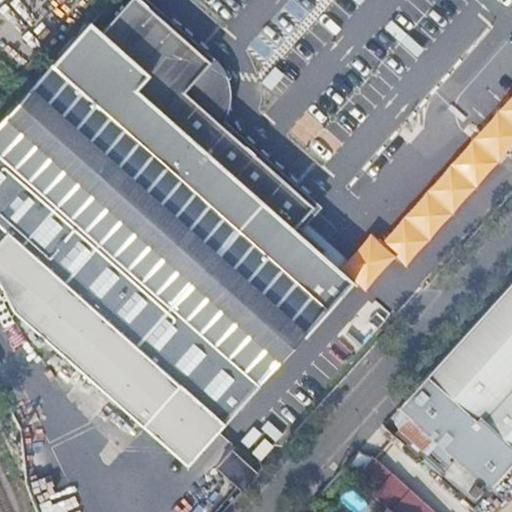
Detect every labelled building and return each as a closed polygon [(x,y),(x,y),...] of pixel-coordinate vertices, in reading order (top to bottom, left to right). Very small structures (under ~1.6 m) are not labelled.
[(0,284),(13,309),(174,453),(183,442),(198,455),(223,427),(352,283),(337,271),(291,232),(313,208),(212,116),(229,98),(224,94),(226,92),(228,87),(229,84),(228,81),(227,79),(226,77),(225,75),(223,73),(218,71),(215,71),(211,72),(207,74),(205,76),(202,74),(212,63),(142,0),(131,0),(103,32),(90,21),(0,122),(0,284)] [(511,96),(474,140),(500,163),(511,149),(511,96)] [(370,234),(337,271),(352,283),(363,294),(396,257),(370,234)] [(511,280),(480,316),(404,399),(497,483),(511,466),(511,280)] [(404,399),(398,406),(439,443),(454,457),(439,475),(474,507),(497,483),(404,399)] [(183,442),(174,453),(188,466),(198,455),(183,442)] [(454,457),(439,443),(423,459),(439,475),(454,457)] [(217,466),(242,490),(258,473),(232,449),(217,466)] [(370,458),(365,472),(384,479),(389,466),(370,458)] [(346,511),(324,492),(309,508),(313,511),(346,511)]
